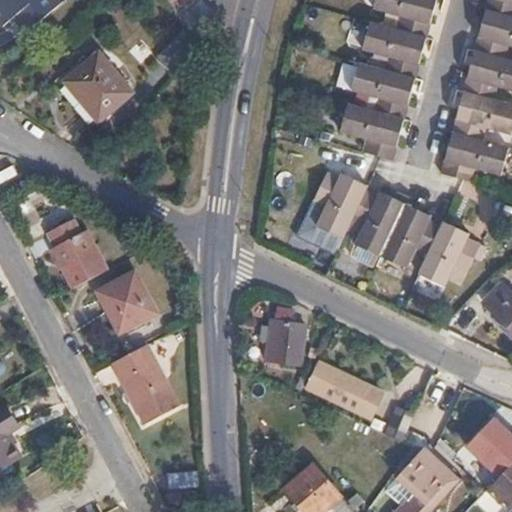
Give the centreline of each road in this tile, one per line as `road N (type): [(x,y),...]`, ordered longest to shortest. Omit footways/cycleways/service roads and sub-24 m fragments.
road 1 (residential): [(218,247),(511,386)]
road 2 (tertiary): [(226,511),(218,247)]
road 3 (residential): [(119,462),(0,235)]
road 4 (tertiary): [(218,247),(260,0)]
road 5 (residential): [(0,133),(218,247)]
road 6 (residential): [(462,0),(413,180)]
